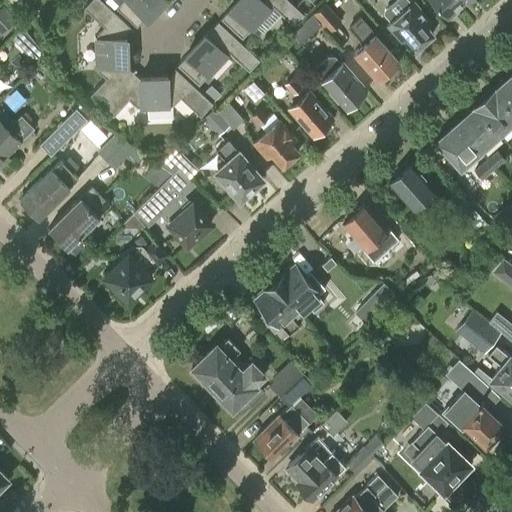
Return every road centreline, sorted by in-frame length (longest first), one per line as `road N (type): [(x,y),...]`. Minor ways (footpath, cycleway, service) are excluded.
road 1 (residential): [(124,353),(278,207),(511,14)]
road 2 (residential): [(124,353),(0,222)]
road 3 (unclassified): [(278,511),(162,392)]
road 4 (residential): [(124,353),(27,440)]
road 5 (residential): [(66,480),(162,392)]
